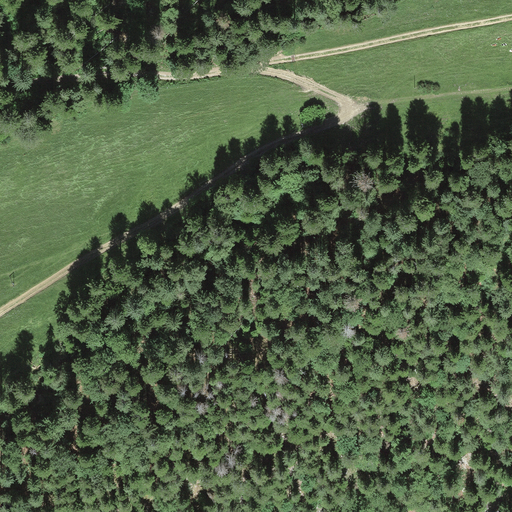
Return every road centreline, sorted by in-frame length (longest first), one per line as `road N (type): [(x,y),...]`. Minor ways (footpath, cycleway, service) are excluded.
road 1 (track): [(511,88),(378,102),(254,152),(0,313)]
road 2 (track): [(0,80),(104,66),(251,65),(511,16)]
